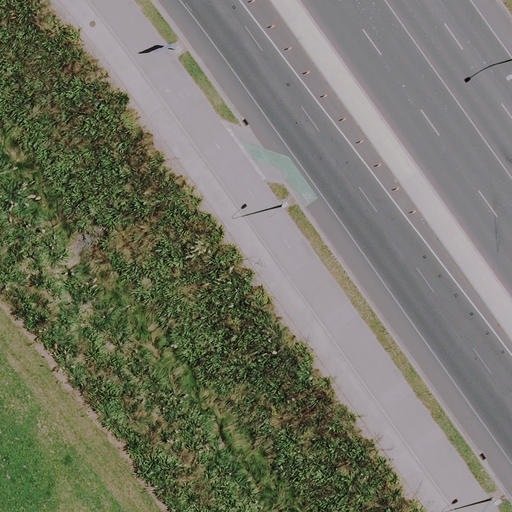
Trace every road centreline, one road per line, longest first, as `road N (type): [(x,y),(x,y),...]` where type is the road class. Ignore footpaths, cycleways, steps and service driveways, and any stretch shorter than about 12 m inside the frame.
road 1 (secondary): [(511,407),(225,0)]
road 2 (secondary): [(388,0),(511,174)]
